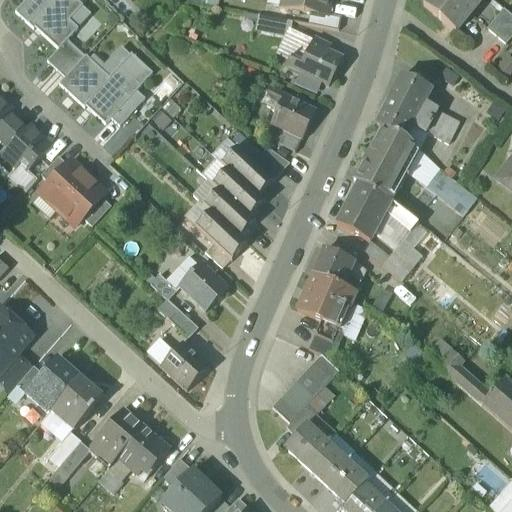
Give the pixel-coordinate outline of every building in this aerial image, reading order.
[(30,0),(16,16),(58,55),(63,50),(77,35),(67,25),(82,9),(79,6),(72,0),(30,0)] [(330,0),(284,0),(283,8),(311,14),(327,17),(327,16),(330,0)] [(484,0),(429,0),(423,8),(455,35),(484,0)] [(511,18),(504,12),(487,32),(506,47),(511,39),(511,18)] [(327,17),(311,14),(309,28),(339,34),(341,20),(327,16),(327,17)] [(292,25),(258,18),(256,33),(286,38),(290,39),(290,36),(292,25)] [(313,45),(298,38),(298,39),(290,36),(290,39),(286,38),(276,58),(289,64),(290,60),(302,66),(313,45)] [(331,49),(315,41),(302,66),(298,75),(329,90),(343,61),(328,54),(331,49)] [(66,82),(86,61),(68,45),(63,50),(58,55),(48,65),(66,82)] [(66,82),(59,89),(84,113),(86,110),(107,130),(108,129),(106,127),(110,123),(118,130),(145,101),(139,95),(156,78),(134,57),(110,82),(87,60),(86,61),(66,82)] [(302,66),(290,60),(289,64),(286,69),(298,75),(302,66)] [(433,92),(403,79),(391,103),(420,118),(426,106),(433,92)] [(316,114),(271,91),(264,106),(278,114),(271,127),(279,131),(301,141),(303,142),(316,114)] [(6,109),(0,103),(0,125),(8,117),(12,113),(7,109),(6,109)] [(420,118),(391,103),(378,129),(382,131),(406,143),(413,131),(420,118)] [(438,112),(426,106),(420,118),(432,124),(437,114),(438,112)] [(432,124),(426,136),(437,141),(448,119),(437,114),(432,124)] [(17,125),(8,117),(0,125),(0,141),(1,142),(17,125)] [(432,124),(420,118),(413,131),(426,137),(426,136),(432,124)] [(459,125),(448,119),(437,141),(448,147),(459,125)] [(26,133),(17,125),(1,142),(9,151),(26,133)] [(34,134),(29,129),(26,133),(9,151),(2,158),(17,171),(20,167),(28,175),(51,151),(33,135),(34,134)] [(301,141),(279,131),(273,144),(296,155),(301,141)] [(382,131),(368,157),(367,156),(361,166),(362,167),(353,184),(392,205),(420,154),(406,143),(382,131)] [(250,163),(236,150),(235,151),(236,152),(222,167),(227,172),(258,200),(271,185),(272,186),(274,185),(250,163)] [(289,167),(267,151),(262,157),(281,176),(289,167)] [(262,157),(259,154),(250,163),(273,185),(281,176),(262,157)] [(58,160),(41,179),(49,188),(67,169),(58,160)] [(511,162),(497,183),(511,193),(511,162)] [(49,188),(39,198),(57,215),(89,181),(71,164),(67,169),(49,188)] [(258,200),(227,172),(213,187),(219,193),(249,221),(263,205),(258,200)] [(476,203),(439,172),(425,190),(463,220),(476,203)] [(89,181),(57,215),(75,231),(83,222),(102,202),(106,197),(89,181)] [(358,187),(337,226),(371,244),(386,215),(387,215),(392,205),(358,187)] [(249,221),(219,193),(204,208),(211,214),(239,241),(254,226),(249,221)] [(102,202),(83,222),(92,231),(111,210),(102,202)] [(392,205),(387,215),(411,235),(419,224),(392,205)] [(239,241),(211,214),(195,231),(212,247),(230,264),(231,265),(247,248),(239,241)] [(403,244),(382,270),(401,285),(422,259),(403,244)] [(230,264),(212,247),(205,256),(222,272),(230,264)] [(354,264),(324,251),(313,277),(356,296),(361,285),(348,279),(354,264)] [(183,282),(198,264),(190,257),(175,276),(183,282)] [(0,280),(8,271),(0,264),(0,280)] [(211,280),(199,269),(179,289),(206,314),(227,293),(212,279),(211,280)] [(356,296),(313,277),(297,313),(320,324),(339,333),(356,296)] [(177,294),(159,278),(150,288),(167,304),(168,303),(177,294)] [(177,312),(168,303),(167,304),(158,314),(168,323),(177,312)] [(198,332),(177,312),(168,323),(188,342),(198,332)] [(30,341),(0,314),(0,371),(1,372),(0,373),(0,376),(15,359),(30,341)] [(339,333),(320,324),(309,353),(321,358),(331,367),(343,339),(339,333)] [(208,372),(181,348),(166,364),(160,371),(187,395),(208,372)] [(449,361),(435,349),(426,360),(440,371),(449,361)] [(166,364),(154,352),(147,359),(160,371),(166,364)] [(493,398),(461,370),(466,365),(454,355),(449,361),(440,371),(511,435),(511,387),(506,383),(493,398)] [(331,367),(321,358),(312,369),(330,385),(339,375),(331,367)] [(31,373),(15,359),(0,376),(0,389),(10,398),(16,390),(31,373)] [(42,378),(25,398),(48,417),(51,415),(79,382),(56,362),(42,378)] [(330,385),(312,369),(304,377),(321,393),(330,385)] [(31,373),(16,390),(25,398),(42,378),(33,370),(31,373)] [(321,393),(304,377),(297,385),(314,401),(316,399),(321,393)] [(102,402),(79,382),(51,415),(74,435),(95,412),(93,411),(102,402)] [(314,401),(297,385),(289,394),(306,410),(314,401)] [(306,410),(289,394),(281,402),(298,418),(306,410)] [(298,418),(291,426),(299,434),(306,427),(307,428),(326,408),(316,399),(314,401),(306,410),(298,418)] [(298,418),(281,402),(273,411),(290,427),(291,426),(298,418)] [(123,414),(92,450),(113,469),(118,463),(144,432),(123,414)] [(336,437),(319,422),(310,431),(326,446),(336,437)] [(307,428),(306,427),(299,434),(286,451),(306,470),(326,446),(310,431),(307,428)] [(171,456),(144,432),(118,463),(139,480),(151,466),(157,472),(171,456)] [(70,437),(53,457),(64,466),(80,446),(70,437)] [(64,466),(59,471),(69,480),(91,455),(80,446),(64,466)] [(326,446),(306,470),(326,489),(348,466),(326,446)] [(179,463),(163,482),(174,493),(191,475),(179,463)] [(348,466),(326,489),(347,508),(366,487),(368,485),(348,466)] [(174,493),(161,506),(166,511),(211,511),(221,502),(192,474),(174,493)] [(380,511),(386,507),(366,487),(347,508),(344,511),(380,511)] [(238,502),(228,511),(247,511),(248,511),(238,502)]
